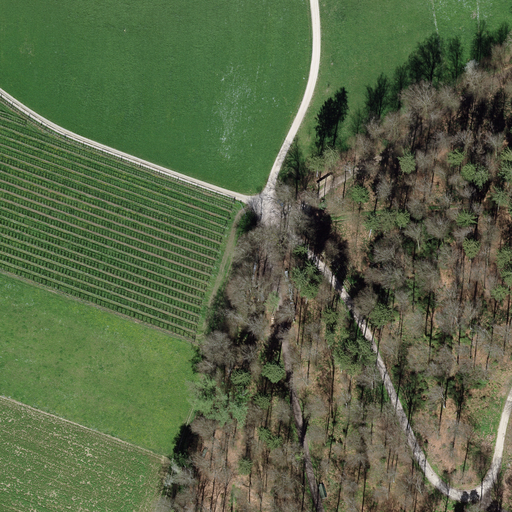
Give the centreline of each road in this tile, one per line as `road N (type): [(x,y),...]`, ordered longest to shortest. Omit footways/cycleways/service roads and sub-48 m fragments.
road 1 (track): [(264,207),(344,293),(424,465),(444,490),(476,496),(493,482),(511,392)]
road 2 (track): [(323,511),(264,207)]
road 3 (track): [(264,207),(33,118),(0,92)]
road 4 (track): [(511,85),(264,207)]
road 5 (track): [(315,0),(314,78),(264,207)]
